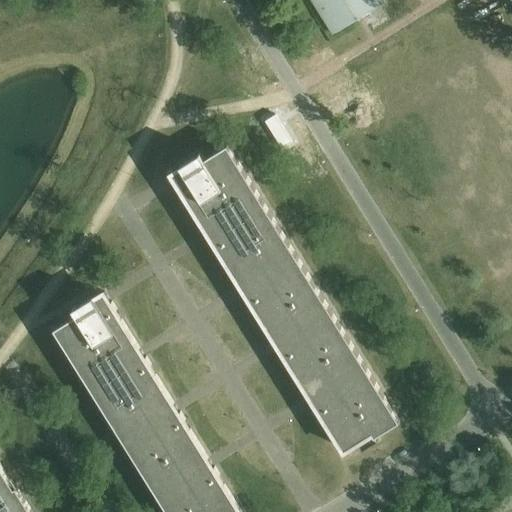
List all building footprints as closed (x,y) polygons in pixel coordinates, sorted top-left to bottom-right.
[(381,0),(313,0),(333,32),(382,1),(381,0)] [(276,114),(266,120),(282,147),(292,141),(281,124),(276,114)] [(172,172),(178,183),(177,183),(182,192),(188,188),(194,197),(189,200),(213,238),(212,238),(217,247),(222,243),(228,252),(223,255),(247,293),(246,293),(251,302),(257,298),(262,307),(258,310),(281,348),(280,348),(285,357),(291,353),(296,362),(292,365),(315,403),(314,403),(319,412),(325,408),(331,417),(326,420),(344,449),(372,432),(374,436),(400,420),(227,144),(204,158),(200,151),(180,164),(181,166),(172,172)] [(111,301),(104,290),(94,296),(93,294),(73,307),(77,313),(54,328),(168,511),(242,511),(224,483),(220,486),(214,477),(220,474),(215,465),(213,466),(190,428),(186,431),(180,422),(186,419),(180,410),(179,411),(156,373),(151,376),(146,367),(151,364),(146,355),(145,356),(122,318),(117,321),(111,312),(117,309),(112,300),(111,301)] [(0,511),(32,511),(16,486),(10,489),(5,482),(9,479),(0,464),(0,511)]
